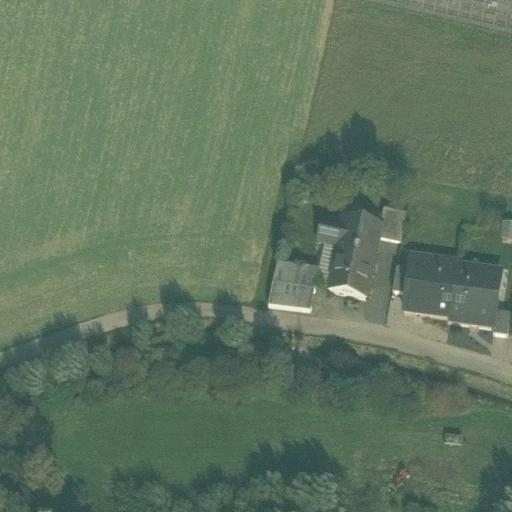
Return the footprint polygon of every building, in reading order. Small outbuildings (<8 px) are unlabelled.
[(511,0),(354,0),(354,1),(511,37),(511,0)] [(378,243),(401,248),(406,218),(384,214),(380,229),(381,230),(378,243)] [(346,222),(344,231),(340,251),(330,297),(365,305),(378,243),(381,230),(380,229),(346,222)] [(319,247),(340,251),(344,231),(323,226),(319,247)] [(403,317),(449,323),(456,272),(457,272),(458,268),(426,264),(424,277),(409,275),(409,276),(406,300),(403,317)] [(269,311),(310,316),(319,275),(278,269),(269,311)] [(457,272),(456,272),(449,323),(449,327),(494,334),(495,334),(497,318),(500,292),(485,289),(487,276),(457,272)] [(392,299),(406,300),(409,276),(397,274),(392,299)] [(510,319),(497,318),(495,334),(494,334),(493,341),(507,343),(510,319)]
